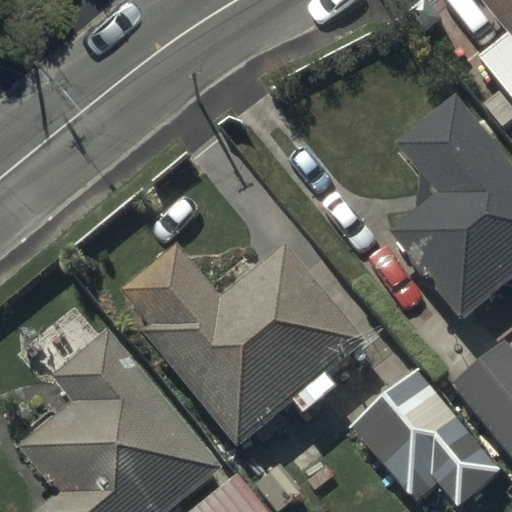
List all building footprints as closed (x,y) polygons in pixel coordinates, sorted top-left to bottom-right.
[(511,0),(479,0),(511,40),(511,0)] [(511,164),(457,96),(397,144),(439,196),(392,234),(462,320),(511,279),(511,164)] [(222,296),(178,243),(121,290),(151,327),(143,333),(238,447),(367,342),(285,244),(222,296)] [(109,332),(53,378),(73,402),(19,447),(57,494),(35,511),(171,511),(223,469),(109,332)] [(511,389),(485,358),(445,392),(511,470),(511,389)] [(501,474),(416,372),(351,426),(416,504),(438,485),(458,509),(501,474)] [(264,511),(234,476),(191,511),(264,511)]
